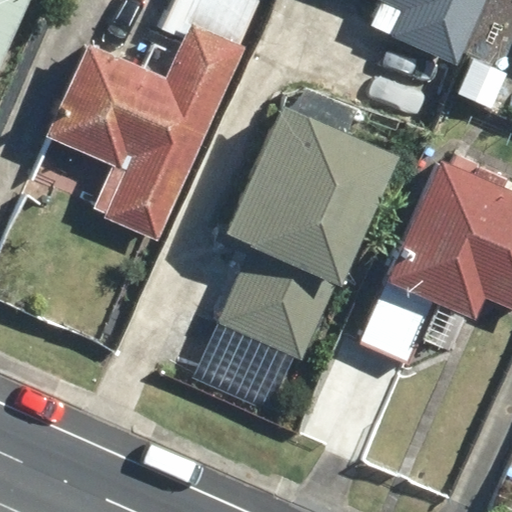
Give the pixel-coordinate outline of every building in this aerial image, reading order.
[(0,0),(0,28),(11,0),(0,0)] [(88,59),(66,50),(27,142),(96,171),(78,213),(91,218),(90,222),(146,246),(248,5),(236,0),(165,0),(150,36),(142,33),(136,47),(100,32),(88,59)] [(348,0),(365,7),(355,30),(374,38),(373,41),(445,71),(475,0),(348,0)] [(506,67),(462,48),(439,99),(483,119),(506,67)] [(372,163),(254,114),(200,243),(234,257),(205,327),(293,364),(329,277),(325,275),(372,163)] [(454,181),(416,165),(365,288),(372,291),(348,349),(398,370),(422,312),(457,326),(468,302),(511,320),(511,203),(487,193),(489,186),(458,173),(454,181)]
